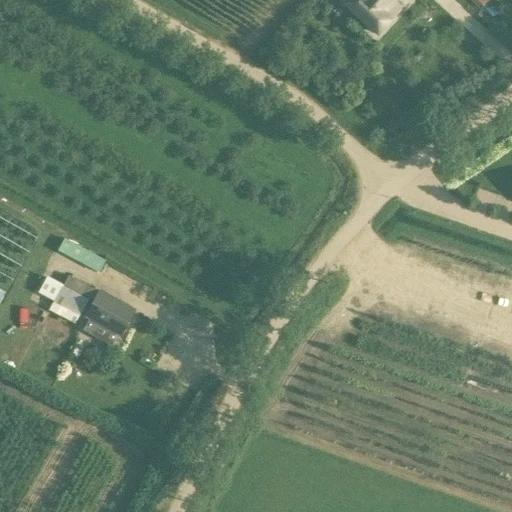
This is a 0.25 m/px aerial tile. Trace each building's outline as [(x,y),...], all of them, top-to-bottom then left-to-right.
[(406,0),(343,0),(342,2),(376,34),(406,0)] [(473,0),(483,9),(491,0),(473,0)] [(103,270),(108,258),(65,238),(59,250),(103,270)] [(88,300),(61,286),(48,311),(74,324),(78,316),(79,316),(88,300)] [(119,335),(133,310),(98,291),(84,315),(119,335)]
